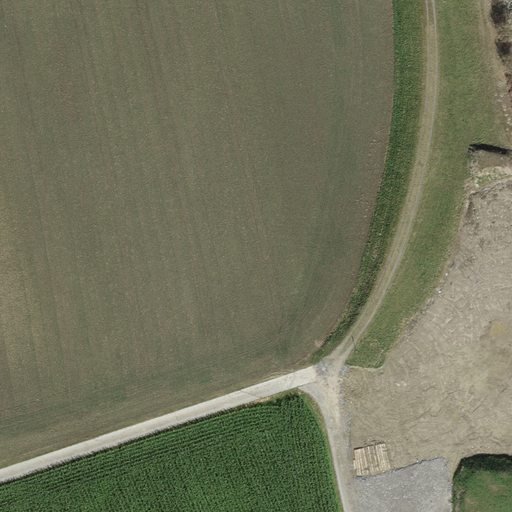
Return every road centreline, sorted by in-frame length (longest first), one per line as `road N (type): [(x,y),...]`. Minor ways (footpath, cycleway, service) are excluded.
road 1 (track): [(434,0),(430,101),(402,251),(325,375)]
road 2 (track): [(325,375),(0,476)]
road 3 (track): [(325,375),(352,511)]
